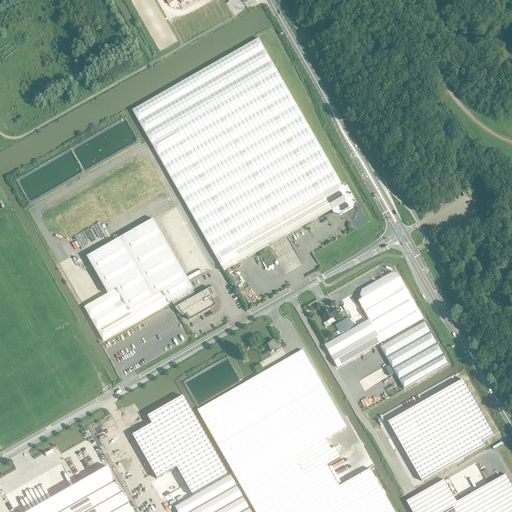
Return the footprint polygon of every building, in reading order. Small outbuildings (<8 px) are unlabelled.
[(341,184),(336,175),(277,72),(151,144),(224,272),(332,211),(333,213),(338,215),(351,208),(352,202),(350,197),(345,196),(346,191),(343,186),(339,185),(341,184)] [(175,308),(180,314),(181,313),(182,316),(185,314),(189,320),(210,308),(211,307),(212,306),(213,306),(213,305),(213,304),(212,304),(212,302),(212,301),(210,297),(213,295),(210,288),(195,297),(191,291),(193,290),(153,219),(86,257),(107,294),(84,308),(103,341),(168,304),(172,302),(175,308)] [(324,345),(337,368),(423,319),(397,274),(391,273),(362,290),(360,296),(362,299),(358,302),(369,320),(324,345)] [(329,311),(327,308),(320,312),(326,322),(333,318),(332,317),(337,314),(334,308),(331,310),(329,311)] [(344,320),(335,325),(340,334),(353,326),(348,318),(344,320)] [(424,321),(379,347),(403,389),(448,364),(424,321)] [(267,344),(271,352),(275,350),(276,352),(282,348),(279,343),(277,345),(274,340),(270,342),(267,344)] [(342,511),(382,490),(358,448),(341,457),(305,478),(293,457),(326,439),(346,427),(322,385),(302,351),(197,411),(217,445),(254,511),(342,511)] [(461,381),(389,422),(391,427),(393,430),(396,435),(415,423),(422,435),(402,446),(422,482),(485,446),(483,442),(495,435),(463,380),(461,381)] [(293,457),(305,478),(341,457),(335,447),(331,449),(326,439),(293,457)] [(97,465),(97,462),(97,459),(96,457),(95,454),(93,452),(91,451),(89,449),(86,448),(83,448),(81,448),(78,449),(75,450),(73,452),(72,453),(70,456),(69,459),(69,462),(69,464),(70,467),(71,469),(73,471),(74,473),(77,475),(79,475),(82,476),(85,476),(87,475),(90,474),(92,472),(94,470),(96,468),(97,465)] [(133,511),(108,467),(59,495),(28,511),(133,511)] [(250,511),(230,475),(174,507),(176,511),(250,511)] [(407,502),(412,511),(511,511),(511,485),(506,475),(457,502),(445,480),(407,502)] [(394,511),(382,490),(342,511),(394,511)]
